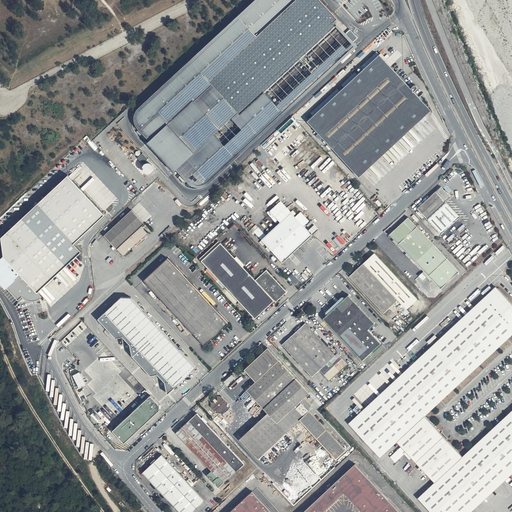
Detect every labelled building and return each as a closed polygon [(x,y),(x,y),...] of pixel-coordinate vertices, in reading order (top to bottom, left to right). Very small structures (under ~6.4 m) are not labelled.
[(317,0),(255,0),(138,107),(135,112),(136,122),(191,183),(206,184),(281,114),(283,113),(347,52),(357,42),(317,0)] [(418,84),(416,83),(412,87),(381,53),(309,120),(360,174),(431,107),(416,91),(419,88),(419,87),(419,86),(419,85),(418,84)] [(342,83),(343,85),(358,74),(356,72),(342,83)] [(144,171),(152,171),(152,162),(144,162),(144,171)] [(2,236),(4,256),(20,272),(38,291),(81,252),(73,242),(104,213),(68,174),(2,236)] [(461,216),(446,201),(447,200),(451,196),(441,186),(419,209),(443,234),(461,216)] [(291,212),(280,201),(269,212),(279,223),(291,212)] [(142,229),(147,224),(133,210),(105,236),(125,257),(149,236),(142,229)] [(262,240),(283,262),(312,234),(305,226),(295,217),(291,212),(279,223),(262,240)] [(309,221),(300,212),(295,217),(305,226),(309,221)] [(410,215),(390,235),(441,288),(460,272),(410,215)] [(259,227),(254,231),(261,238),(265,234),(259,227)] [(221,241),(203,258),(257,313),(275,297),(277,299),(288,289),(266,267),(266,268),(255,277),(221,241)] [(375,252),(350,275),(386,313),(399,300),(407,309),(419,298),(375,252)] [(205,344),(229,321),(169,257),(144,280),(205,344)] [(224,287),(226,285),(208,269),(207,270),(224,287)] [(38,291),(20,272),(6,286),(18,299),(22,295),(25,298),(29,299),(35,299),(39,298),(42,296),(38,291)] [(511,301),(496,284),(348,423),(380,456),(397,441),(434,481),(417,497),(430,511),(471,511),(511,474),(511,409),(462,456),(425,416),(441,401),(511,334),(511,301)] [(327,314),(325,317),(364,358),(382,341),(370,328),(377,322),(350,294),(347,296),(343,296),(338,301),(333,305),(327,310),(327,314)] [(131,296),(121,296),(98,318),(116,336),(123,335),(131,343),(133,355),(151,374),(158,372),(165,381),(167,393),(197,366),(131,296)] [(68,346),(88,326),(82,321),(62,340),(68,346)] [(335,355),(306,322),(283,343),(312,376),(320,369),(330,380),(347,364),(338,354),(335,355)] [(311,391),(279,357),(278,358),(268,347),(246,368),(256,378),(245,388),(246,388),(269,412),(239,438),(258,458),(259,457),(300,418),(337,457),(344,449),(309,409),(311,401),(306,396),(311,391)] [(41,365),(35,365),(36,374),(44,373),(44,358),(41,358),(41,365)] [(80,371),(71,375),(77,388),(86,383),(80,371)] [(232,373),(224,382),(228,384),(235,376),(232,373)] [(150,394),(113,429),(125,442),(159,410),(160,403),(150,394)] [(227,402),(222,395),(217,395),(211,401),(211,406),(217,413),(221,413),(228,406),(227,402)] [(242,405),(249,414),(260,404),(252,396),(242,405)] [(219,487),(245,463),(197,413),(176,432),(211,470),(207,474),(219,487)] [(180,511),(195,511),(207,501),(163,453),(144,471),(180,511)] [(272,511),(253,491),(228,511),(323,511),(343,494),(344,493),(363,511),(401,511),(355,464),(304,511),(272,511)]
